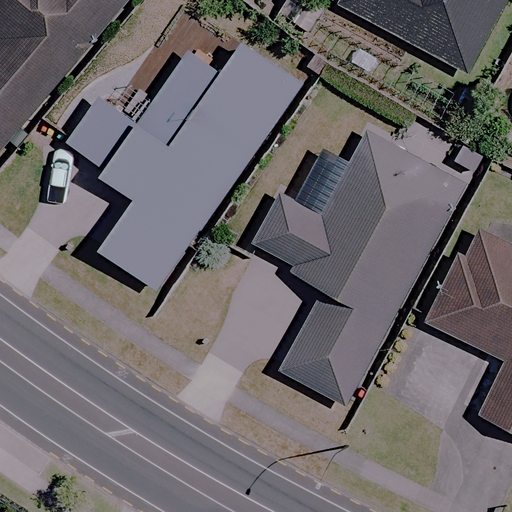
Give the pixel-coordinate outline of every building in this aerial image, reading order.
[(0,0),(0,56),(3,59),(0,62),(0,175),(146,1),(144,0),(0,0)] [(353,0),(338,28),(461,94),(511,0),(353,0)] [(241,77),(227,97),(191,71),(138,144),(100,116),(67,162),(142,217),(101,273),(151,308),(292,114),(241,77)] [(346,427),(465,210),(361,153),(316,234),(280,215),(250,269),(327,311),(282,393),(346,427)] [(511,271),(467,251),(424,344),(510,383),(485,438),(511,450),(511,271)]
